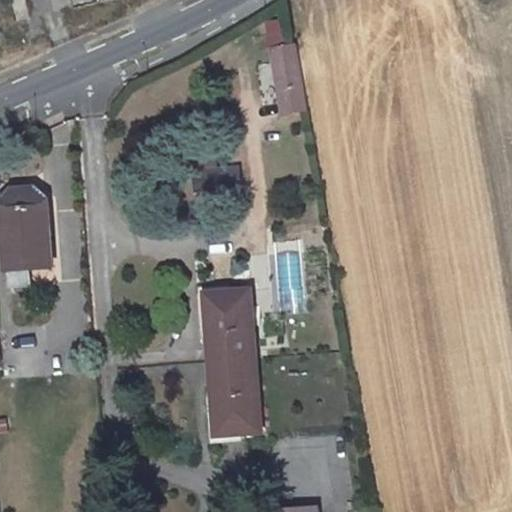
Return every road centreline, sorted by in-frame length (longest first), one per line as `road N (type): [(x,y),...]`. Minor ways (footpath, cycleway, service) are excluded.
road 1 (unknown): [(54,106),(72,321),(60,346),(19,354)]
road 2 (residential): [(0,101),(229,0)]
